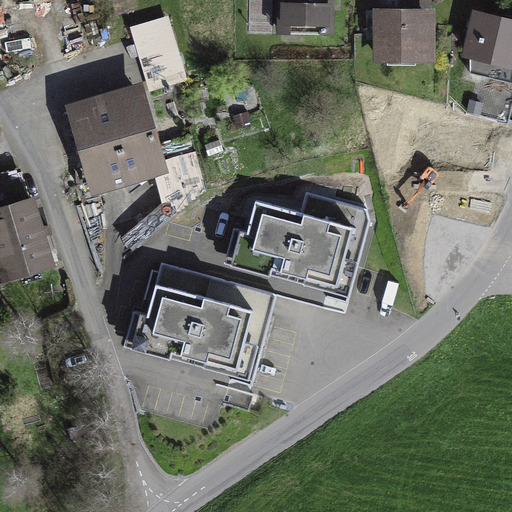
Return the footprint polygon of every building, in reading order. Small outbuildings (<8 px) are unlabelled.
[(335,29),(335,0),(278,0),(279,29),(335,29)] [(434,57),(434,8),(378,7),(378,57),(434,57)] [(511,72),(511,19),(472,12),(462,63),(511,72)] [(169,15),(130,27),(150,91),(188,79),(169,15)] [(143,81),(65,105),(93,196),(168,173),(143,81)] [(250,113),(233,116),(235,128),(252,125),(250,113)] [(504,143),(428,127),(413,200),(416,201),(413,207),(482,218),(483,213),(487,213),(496,157),(502,157),(504,143)] [(220,140),(205,145),(209,156),(223,151),(220,140)] [(247,234),(239,231),(230,265),(350,295),(369,219),(365,208),(306,193),(301,214),(255,203),(247,234)] [(0,284),(56,266),(33,197),(0,207),(0,284)] [(165,203),(122,231),(133,247),(176,219),(165,203)] [(147,315),(134,311),(124,345),(251,381),(275,295),(162,263),(147,315)]
